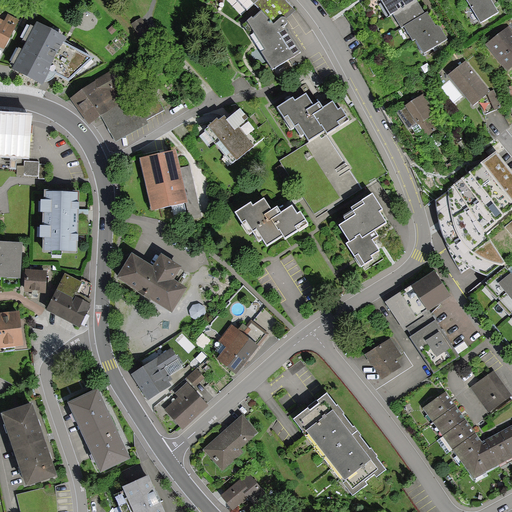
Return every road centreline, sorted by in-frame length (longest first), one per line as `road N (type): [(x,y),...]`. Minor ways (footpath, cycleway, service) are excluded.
road 1 (residential): [(313,331),(410,265),(424,238),(419,202),(396,153),(307,0)]
road 2 (tertiary): [(0,99),(67,118),(98,160),(107,215),(103,335)]
road 3 (residential): [(313,331),(455,511)]
road 4 (residential): [(83,511),(46,370),(103,335)]
road 5 (residential): [(166,456),(313,331)]
road 6 (tertiary): [(103,335),(115,377),(166,456)]
